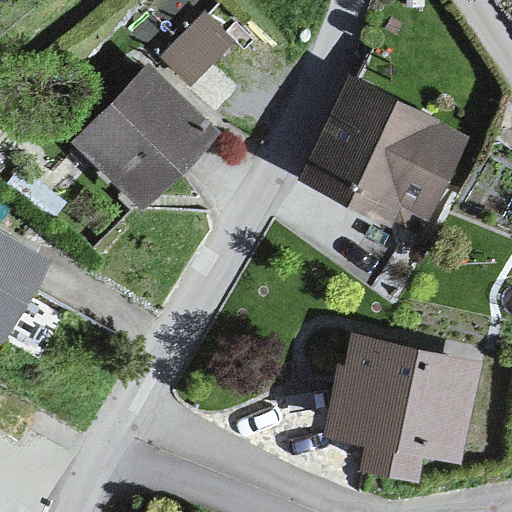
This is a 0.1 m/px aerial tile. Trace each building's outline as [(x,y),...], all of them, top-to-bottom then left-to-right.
[(202,5),(156,50),(183,77),(229,33),(202,5)] [(66,129),(134,196),(211,118),(142,51),(66,129)] [(463,128),(338,67),(290,157),(380,220),(398,198),(423,210),(463,128)] [(0,319),(38,250),(0,229),(0,319)] [(476,350),(343,321),(321,421),(350,427),(342,466),(404,479),(412,443),(454,452),(476,350)]
